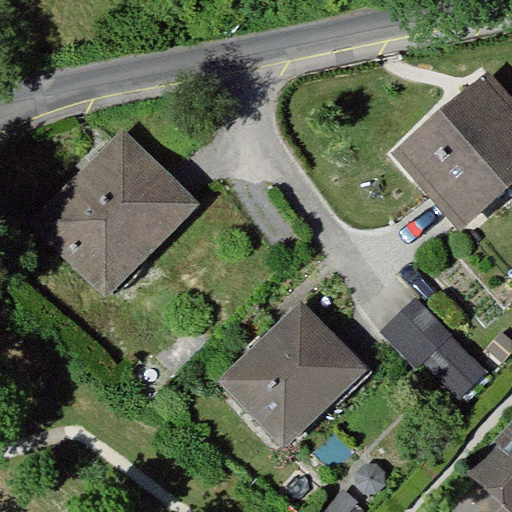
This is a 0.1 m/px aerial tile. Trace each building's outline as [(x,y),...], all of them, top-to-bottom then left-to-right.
[(511,109),(482,76),(393,153),(459,229),(511,182),(511,109)] [(120,134),(29,224),(105,299),(195,210),(120,134)] [(300,303),(216,382),(278,448),(362,369),(300,303)] [(414,304),(380,338),(449,406),(483,372),(414,304)] [(511,511),(511,418),(462,470),(506,511),(511,511)]
